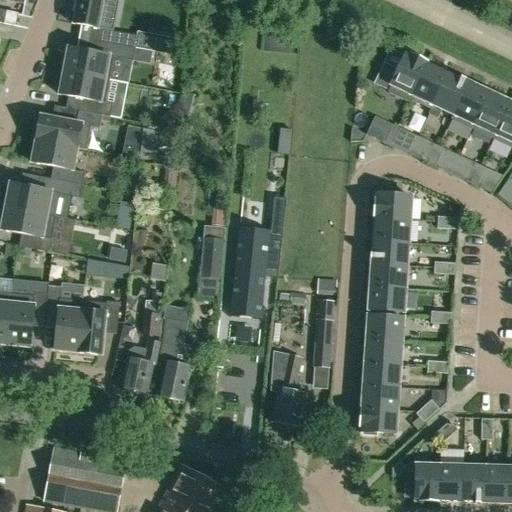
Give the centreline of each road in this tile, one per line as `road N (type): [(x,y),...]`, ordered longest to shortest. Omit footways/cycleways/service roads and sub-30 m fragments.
road 1 (residential): [(326,511),(360,185),(366,175),(404,168),(494,212)]
road 2 (residential): [(494,212),(487,358),(494,378),(511,381)]
road 3 (residential): [(0,124),(51,0)]
